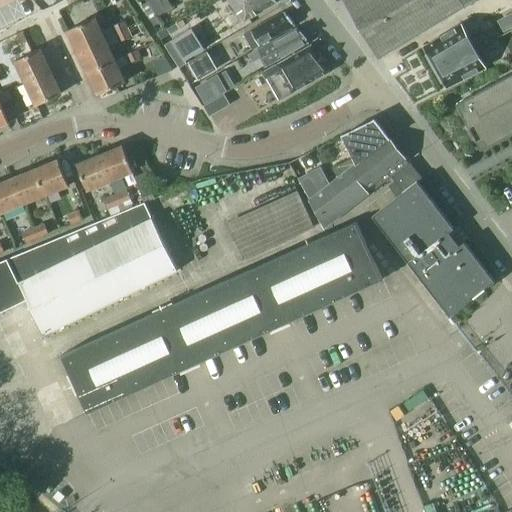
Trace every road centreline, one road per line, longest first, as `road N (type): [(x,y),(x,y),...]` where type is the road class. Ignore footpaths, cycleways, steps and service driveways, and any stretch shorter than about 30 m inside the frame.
road 1 (residential): [(375,89),(257,152),(85,122),(0,156)]
road 2 (tertiary): [(511,258),(375,89)]
